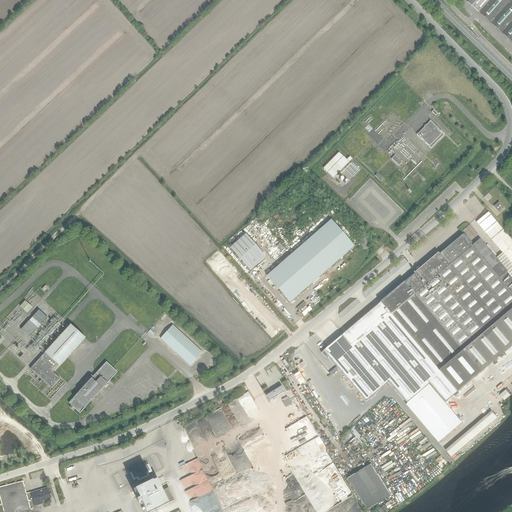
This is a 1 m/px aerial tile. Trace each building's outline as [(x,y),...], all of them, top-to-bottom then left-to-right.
[(511,0),(469,0),(467,2),(479,13),(511,41),(511,0)] [(431,149),(444,134),(430,121),(417,135),(431,149)] [(352,159),(350,157),(346,160),(339,152),(323,168),(333,178),(352,159)] [(391,159),(399,166),(402,162),(395,155),(391,159)] [(500,213),(505,208),(499,202),(494,206),(500,213)] [(331,220),(267,276),(290,302),(354,247),(331,220)] [(511,240),(498,223),(486,233),(511,264),(511,240)] [(327,347),(321,352),(326,359),(329,357),(366,401),(389,382),(407,403),(406,404),(438,443),(461,423),(444,403),(457,393),(456,392),(511,345),(511,278),(507,272),(499,279),(491,269),(499,262),(480,239),(472,246),(468,241),(470,239),(470,240),(477,234),(470,225),(462,230),(466,235),(464,237),(462,234),(439,253),(438,252),(418,268),(417,266),(414,268),(416,270),(414,271),(413,272),(412,272),(413,274),(406,280),(380,302),(342,335),(327,347)] [(230,247),(250,270),(266,257),(245,234),(230,247)] [(27,313),(32,307),(25,300),(20,306),(27,313)] [(311,306),(303,313),(306,316),(314,309),(311,306)] [(47,318),(39,310),(32,317),(41,325),(47,318)] [(38,328),(29,321),(21,330),(29,338),(38,328)] [(235,333),(243,340),(253,329),(245,322),(235,333)] [(53,372),(59,365),(59,366),(85,338),(70,324),(30,369),(51,388),(60,379),(53,372)] [(161,339),(190,366),(202,352),(173,325),(161,339)] [(106,362),(69,403),(71,405),(80,413),(90,402),(89,401),(92,399),(92,400),(106,384),(109,381),(117,372),(110,365),(106,362)] [(266,395),(269,401),(284,391),(281,386),(266,395)] [(505,390),(499,395),(504,401),(510,395),(505,390)] [(289,399),(282,402),(286,408),(292,404),(289,399)] [(452,456),(499,418),(493,411),(447,449),(452,456)] [(351,430),(357,436),(359,433),(353,427),(351,430)] [(422,460),(436,451),(434,448),(420,457),(422,460)] [(188,498),(212,490),(204,468),(202,469),(199,459),(186,464),(190,476),(181,480),(182,485),(187,483),(189,489),(185,490),(188,498)] [(384,471),(395,467),(393,462),(382,466),(384,471)] [(147,475),(146,473),(149,471),(146,465),(143,467),(141,463),(133,467),(135,470),(131,472),(134,478),(138,477),(139,479),(147,475)] [(367,510),(378,503),(390,496),(370,464),(347,478),(367,510)] [(138,502),(141,501),(146,511),(149,511),(174,500),(168,488),(163,490),(157,478),(135,489),(140,498),(137,499),(138,502)] [(48,487),(31,493),(35,506),(43,504),(42,501),(49,499),(48,498),(51,497),(48,487)]
